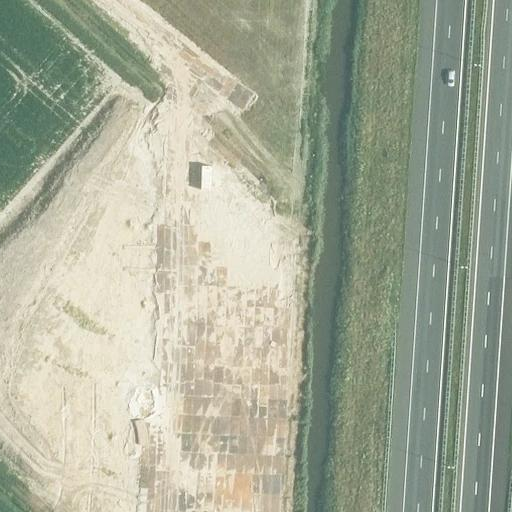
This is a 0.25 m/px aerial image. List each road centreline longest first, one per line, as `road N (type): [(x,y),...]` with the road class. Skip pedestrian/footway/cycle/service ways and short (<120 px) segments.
road 1 (motorway): [(474,511),(508,0)]
road 2 (motorway): [(451,0),(418,511)]
